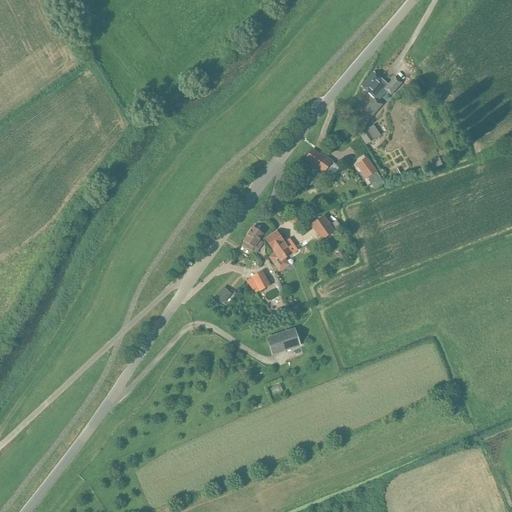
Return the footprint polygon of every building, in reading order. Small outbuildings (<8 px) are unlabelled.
[(383,106),(378,101),(386,92),(391,95),(402,83),(395,77),(388,85),(373,72),(361,87),(374,99),(363,111),(372,118),(383,106)] [(365,126),(357,132),(366,145),(380,135),(373,125),(368,129),(365,126)] [(321,153),(319,155),(312,150),(306,159),(311,163),(305,171),(306,172),(302,179),(311,186),(316,179),(313,177),(319,169),(324,172),(332,161),(321,153)] [(431,170),(442,166),(439,158),(428,162),(431,170)] [(357,166),(366,179),(375,191),(384,184),(376,172),(366,159),(357,166)] [(291,215),(288,222),(297,226),(300,219),(291,215)] [(330,225),(324,216),(310,226),(321,242),(335,233),(333,230),(340,226),(336,221),(330,225)] [(241,245),(251,252),(256,255),(258,252),(264,243),(259,240),(263,235),(252,228),(244,241),(241,245)] [(276,232),(265,240),(276,254),(270,258),(279,271),(285,267),(281,262),(291,254),(276,232)] [(269,286),(269,284),(273,282),(271,278),(266,280),(262,272),(252,278),(246,281),(255,294),(269,286)] [(232,294),(223,287),(215,297),(224,304),(232,294)] [(263,334),(278,330),(276,324),(261,329),(263,334)] [(294,330),(267,339),(272,355),(300,346),(294,330)]
